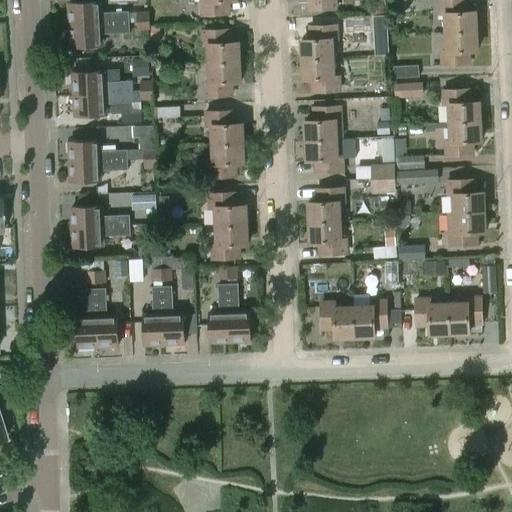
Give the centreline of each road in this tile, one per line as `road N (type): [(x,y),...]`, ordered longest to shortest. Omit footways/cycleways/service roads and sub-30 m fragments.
road 1 (residential): [(289,371),(273,0)]
road 2 (residential): [(43,379),(289,371)]
road 3 (residential): [(43,379),(34,143)]
road 4 (residential): [(289,371),(511,363)]
road 5 (residential): [(34,143),(27,0)]
